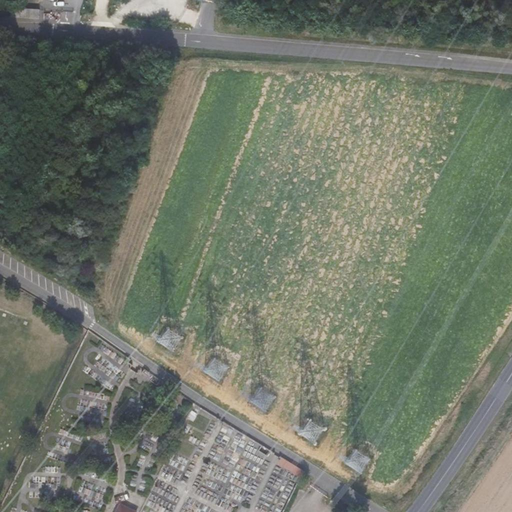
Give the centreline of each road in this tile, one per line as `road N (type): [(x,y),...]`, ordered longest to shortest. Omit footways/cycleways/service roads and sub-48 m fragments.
road 1 (unclassified): [(0,28),(511,67)]
road 2 (unclassified): [(373,511),(123,341),(0,273)]
road 3 (primary): [(417,511),(511,372)]
